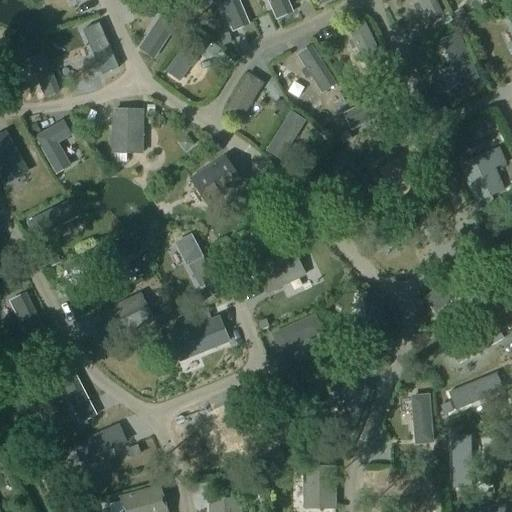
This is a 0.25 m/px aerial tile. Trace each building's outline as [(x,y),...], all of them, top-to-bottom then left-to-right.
[(248,25),(244,14),(239,2),(238,0),(218,0),(223,9),(227,20),(232,32),(240,28),(248,25)] [(288,2),(286,0),(267,0),(271,8),(276,20),(281,17),(292,13),(288,2)] [(416,0),(418,5),(414,7),(417,15),(422,13),(425,21),(441,14),(435,1),(434,0),(416,0)] [(160,49),(167,38),(174,28),(181,18),(167,9),(160,19),(153,29),(146,40),(140,50),(142,51),(153,59),(160,49)] [(460,9),(453,13),(457,21),(464,17),(460,9)] [(445,27),(453,24),(448,15),(440,19),(445,27)] [(357,27),(349,31),(350,34),(353,40),(349,42),(352,50),(357,48),(362,60),(368,72),(384,64),(377,51),(371,37),(364,23),(357,27)] [(97,24),(81,30),(88,45),(83,47),(86,54),(91,52),(94,59),(96,64),(99,71),(99,72),(115,65),(109,52),(103,38),(97,24)] [(175,60),(166,72),(167,73),(179,81),(188,69),(197,56),(198,54),(206,43),(193,34),(184,47),(175,60)] [(218,38),(222,47),(231,43),(227,34),(218,38)] [(473,68),(468,57),(463,45),(458,34),(442,41),(447,53),(452,64),(457,75),(462,86),(478,79),(473,68)] [(214,58),(219,51),(211,46),(206,53),(214,58)] [(311,48),(298,56),(306,69),(302,72),(306,79),(311,76),(322,94),(335,85),(327,73),(319,60),(311,48)] [(43,54),(27,60),(43,101),(59,95),(43,54)] [(227,109),(226,111),(240,120),(247,108),(254,97),(258,91),(261,85),(247,76),(240,88),(233,99),(227,109)] [(374,119),(385,114),(396,108),(389,93),(377,99),(366,104),(355,110),(344,115),(351,130),(362,125),(374,119)] [(284,110),(283,101),(273,103),(274,111),(284,110)] [(141,154),(142,112),(113,112),(113,154),(141,154)] [(275,139),(267,151),(281,160),(288,148),(296,135),(304,122),(290,114),(282,126),(275,139)] [(36,137),(56,172),(57,174),(72,165),(59,142),(72,134),(64,120),(36,137)] [(37,130),(33,122),(24,126),(28,134),(37,130)] [(323,143),(329,136),(322,130),(316,137),(323,143)] [(27,169),(20,157),(13,145),(7,133),(0,136),(0,184),(13,176),(27,169)] [(488,153),(459,166),(476,205),(505,192),(495,170),(507,165),(500,149),(488,154),(488,153)] [(224,157),(187,181),(205,209),(242,186),(224,157)] [(351,163),(337,174),(344,183),(351,193),(359,203),(362,208),(366,213),(380,202),(373,192),(365,183),(358,173),(351,163)] [(68,221),(79,216),(72,201),(61,207),(50,213),(39,218),(28,224),(35,238),(42,235),(46,233),(50,230),(57,227),(68,221)] [(412,229),(423,223),(420,216),(430,210),(425,202),(412,210),(399,217),(385,225),(372,233),(380,247),(391,241),(402,235),(412,229)] [(200,262),(193,251),(187,241),(173,250),(180,260),(186,270),(193,281),(199,291),(213,282),(206,272),(200,262)] [(120,260),(112,243),(100,249),(88,255),(76,261),(64,267),(73,284),(85,278),(96,272),(108,266),(112,264),(114,263),(118,261),(120,260)] [(511,249),(503,255),(511,270),(511,249)] [(292,250),(254,268),(267,294),(304,276),(292,250)] [(436,291),(425,300),(425,301),(436,314),(447,305),(458,296),(461,300),(468,294),(464,290),(470,285),(467,282),(466,280),(459,272),(448,281),(436,291)] [(43,327),(38,315),(32,304),(30,299),(28,295),(27,294),(26,292),(24,293),(9,301),(14,312),(20,324),(26,335),(32,347),(49,338),(43,327)] [(153,321),(147,309),(141,296),(127,302),(114,308),(101,315),(108,328),(114,340),(127,334),(140,328),(153,321)] [(386,333),(384,318),(381,304),(365,306),(368,321),(370,336),(371,339),(373,350),(389,348),(386,333)] [(287,329),(272,336),(279,351),(289,347),(299,342),(302,347),(311,343),(308,338),(322,332),(315,317),(301,323),(287,329)] [(227,342),(228,342),(223,330),(218,318),(211,321),(207,323),(195,328),(183,333),(171,338),(176,350),(181,362),(193,357),(205,352),(217,347),(227,342)] [(503,339),(498,330),(492,320),(481,326),(470,332),(458,339),(448,345),(447,345),(453,355),(458,364),(469,358),(481,352),(492,345),(503,339)] [(292,360),(312,357),(310,348),(291,351),(292,360)] [(84,394),(79,383),(73,373),(58,381),(64,391),(69,402),(75,413),(81,424),(96,416),(90,405),(84,394)] [(491,396),(503,391),(497,376),(496,374),(484,379),(473,384),(461,389),(450,394),(457,410),(468,406),(470,405),(480,401),(491,396)] [(336,420),(333,428),(338,430),(345,433),(351,435),(355,423),(360,412),(364,400),(369,389),(352,382),(349,391),(344,390),(341,398),(346,400),(342,410),(338,420),(336,420)] [(431,428),(430,412),(428,396),(427,396),(411,397),(413,413),(414,429),(415,445),(432,443),(431,428)] [(259,426),(254,413),(249,399),(238,403),(236,405),(235,405),(223,410),(210,415),(213,423),(215,428),(221,441),(233,436),(240,434),(246,431),(259,426)] [(115,448),(126,443),(119,427),(118,427),(108,432),(96,437),(85,442),(74,447),(81,463),(92,458),(103,453),(115,448)] [(471,472),(471,456),(470,441),(454,441),(452,441),(452,457),(453,473),(454,489),(466,488),(472,488),(471,472)] [(139,455),(135,446),(127,449),(131,458),(139,455)] [(304,496),(304,509),(319,509),(335,509),(335,496),(335,482),(335,468),(319,468),(316,468),(304,468),(304,482),(304,496)] [(431,489),(431,474),(419,474),(408,474),(396,474),(396,483),(396,495),(397,495),(410,495),(410,505),(431,505),(431,489)] [(165,511),(159,488),(120,499),(124,511),(165,511)] [(262,500),(260,490),(251,492),(253,502),(262,500)] [(225,501),(209,502),(209,511),(240,511),(240,500),(225,501)]
